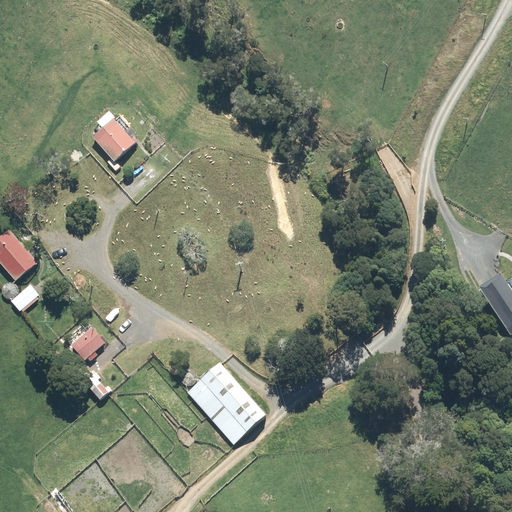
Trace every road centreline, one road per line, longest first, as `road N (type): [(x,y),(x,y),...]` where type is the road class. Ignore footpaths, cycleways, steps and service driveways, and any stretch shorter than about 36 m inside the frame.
road 1 (unknown): [(104,289),(226,361),(290,387),(349,361),(402,311),(466,511)]
road 2 (unclassified): [(507,0),(431,137),(419,181),(413,283),(385,336)]
